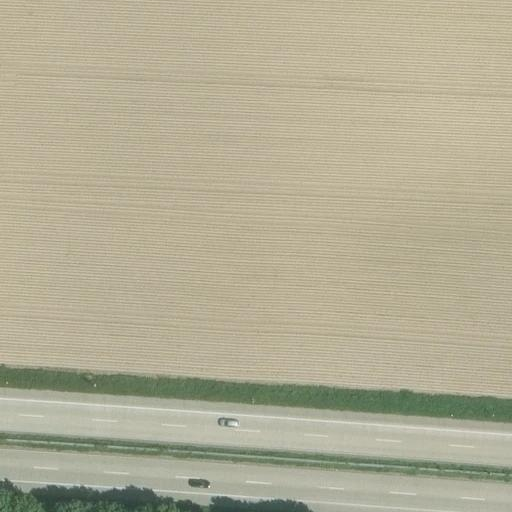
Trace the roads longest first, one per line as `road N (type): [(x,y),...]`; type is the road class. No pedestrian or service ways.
road 1 (motorway): [(511,452),(0,415)]
road 2 (motorway): [(0,467),(511,503)]
